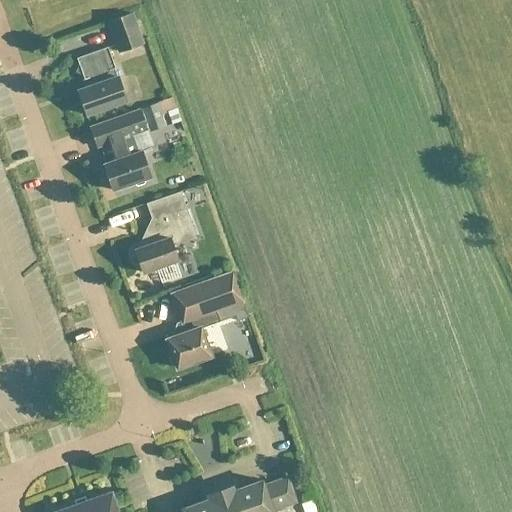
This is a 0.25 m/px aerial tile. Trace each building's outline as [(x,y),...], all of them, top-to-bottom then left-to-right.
[(130,15),(107,23),(118,53),(141,45),(130,15)] [(106,49),(75,60),(74,74),(83,81),(85,80),(87,88),(76,92),(85,116),(110,108),(115,110),(117,105),(125,102),(117,78),(115,79),(112,70),(114,70),(106,49)] [(140,110),(147,135),(164,130),(159,115),(174,111),(171,101),(140,110)] [(138,111),(89,129),(96,148),(100,147),(106,164),(102,166),(111,192),(131,185),(136,188),(143,185),(144,180),(149,179),(140,152),(136,153),(130,136),(145,131),(138,111)] [(141,249),(133,251),(141,274),(149,272),(157,275),(161,267),(177,262),(171,245),(173,245),(180,231),(175,215),(185,211),(179,193),(145,205),(150,219),(154,221),(149,231),(144,233),(146,238),(141,249)] [(115,228),(138,220),(133,206),(110,215),(115,228)] [(231,274),(171,296),(181,324),(176,325),(173,334),(175,337),(165,341),(175,370),(209,357),(200,330),(219,323),(215,312),(231,307),(236,322),(247,318),(231,274)] [(263,421),(268,435),(290,427),(285,413),(263,421)] [(261,482),(241,489),(249,511),(272,511),(295,504),(286,479),(263,487),(261,482)] [(249,511),(241,489),(199,504),(202,511),(249,511)] [(74,506),(58,511),(116,511),(110,494),(85,503),(83,497),(72,501),(74,506)] [(314,511),(311,502),(299,507),(300,511),(314,511)]
